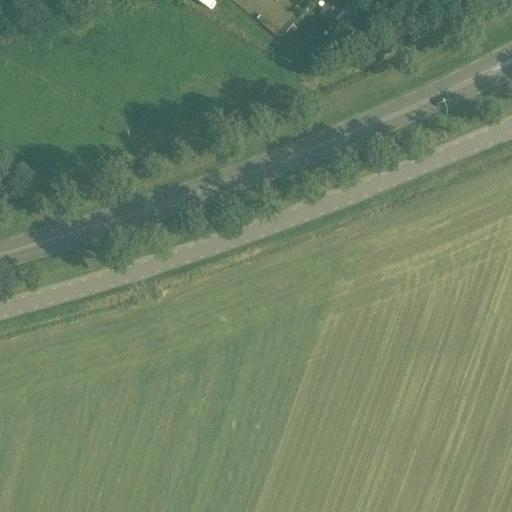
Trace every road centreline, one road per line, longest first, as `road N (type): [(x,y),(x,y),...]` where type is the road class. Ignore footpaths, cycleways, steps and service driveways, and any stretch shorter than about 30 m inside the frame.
road 1 (primary): [(0,255),(268,168),(511,63)]
road 2 (tertiary): [(0,307),(138,272),(511,130)]
